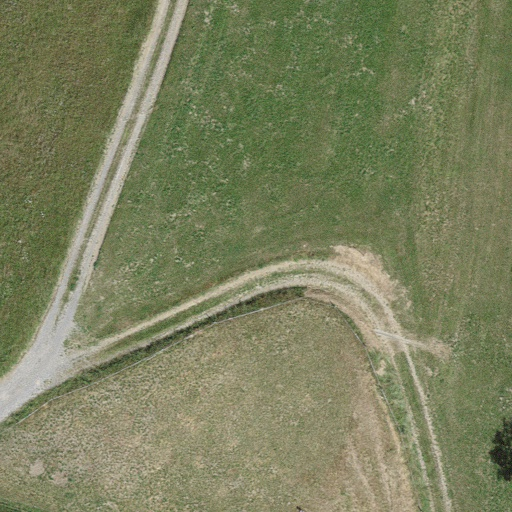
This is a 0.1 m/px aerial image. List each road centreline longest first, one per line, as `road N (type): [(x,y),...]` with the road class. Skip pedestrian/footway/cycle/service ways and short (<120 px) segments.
road 1 (track): [(448,511),(360,280),(43,359)]
road 2 (track): [(0,410),(65,333),(182,0)]
